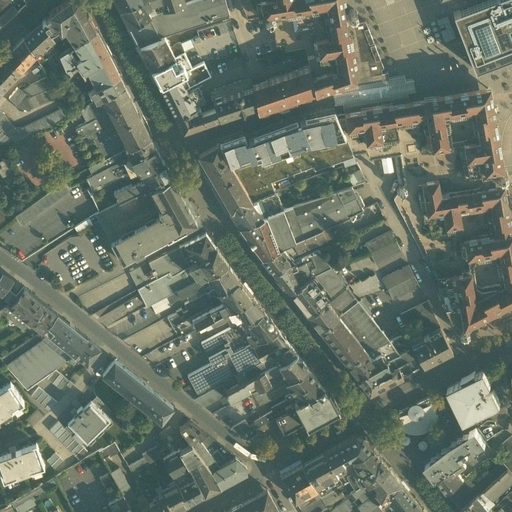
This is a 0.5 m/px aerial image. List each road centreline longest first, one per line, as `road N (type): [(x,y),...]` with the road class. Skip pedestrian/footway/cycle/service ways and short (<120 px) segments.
road 1 (residential): [(265,469),(0,262)]
road 2 (residential): [(265,469),(467,360)]
road 3 (unclassified): [(467,360),(368,169)]
